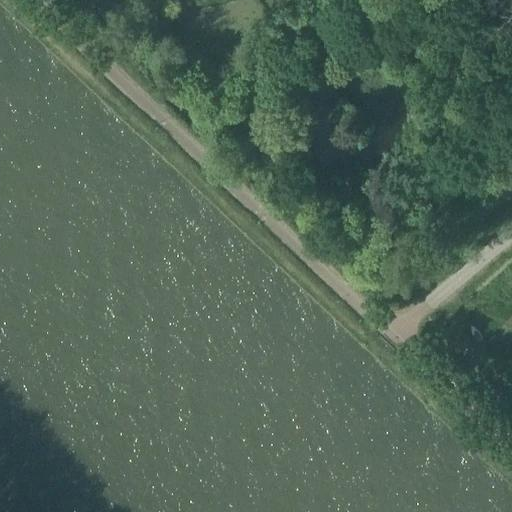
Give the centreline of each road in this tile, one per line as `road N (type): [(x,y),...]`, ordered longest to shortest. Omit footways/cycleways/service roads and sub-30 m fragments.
road 1 (unclassified): [(414,337),(59,0)]
road 2 (unclassified): [(414,337),(511,250)]
